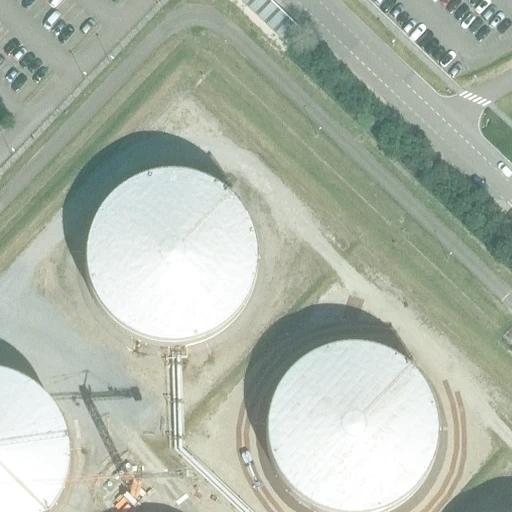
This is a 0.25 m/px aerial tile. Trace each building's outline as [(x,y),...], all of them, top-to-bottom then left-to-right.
[(270,0),(237,0),(258,20),(274,3),(270,0)] [(259,268),(259,257),(257,247),(254,236),(250,226),(245,217),(238,208),(231,200),(222,193),(213,188),(203,183),(193,180),(182,179),(171,178),(160,179),(150,182),(139,185),(130,190),(121,197),(113,204),(106,212),(100,221),(95,231),(92,241),(90,252),(89,263),(90,274),(92,284),(95,295),(100,304),(106,314),(113,322),(121,329),(130,335),(140,340),(150,344),(160,346),(171,347),(182,347),(193,345),(203,342),(213,338),(222,332),(231,325),(239,318),(245,309),(250,299),(254,289),(257,279),(259,268)] [(439,438),(439,426),(437,415),(434,404),(430,393),(424,383),(417,374),(408,366),(399,359),(389,354),(378,350),(367,347),(355,346),(344,347),(332,349),(321,353),(311,358),(301,365),(293,373),(285,381),(279,391),(275,402),(271,413),(270,424),(269,436),(271,447),(274,458),(278,469),(284,479),(291,488),(300,496),(309,503),(319,508),(329,511),(378,511),(387,509),(397,504),(407,497),(416,490),(423,481),(429,471),(434,460),(437,449),(439,438)] [(85,371),(80,350),(47,347),(46,348),(38,347),(23,351),(16,350),(10,360),(24,361),(67,389),(80,440),(77,473),(58,501),(97,492),(127,446),(129,416),(127,409),(119,404),(116,391),(85,371)] [(66,462),(66,451),(65,440),(62,430),(58,420),(53,410),(46,402),(39,394),(30,387),(21,381),(11,377),(1,374),(0,373),(0,511),(45,511),(46,511),(53,503),(58,493),(62,483),(65,473),(66,462)]
